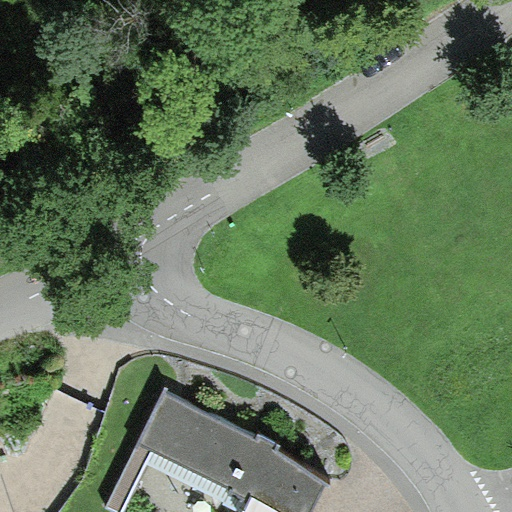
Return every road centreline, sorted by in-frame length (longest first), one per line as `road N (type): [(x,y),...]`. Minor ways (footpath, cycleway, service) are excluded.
road 1 (residential): [(104,256),(504,0)]
road 2 (residential): [(104,256),(176,309),(254,334),(331,374),(387,423),(451,511)]
